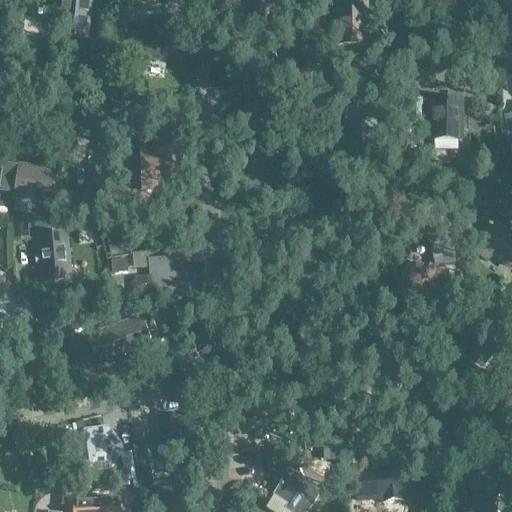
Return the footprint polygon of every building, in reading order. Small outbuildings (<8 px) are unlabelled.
[(93,3),(68,0),(59,0),(55,37),(88,41),(93,3)] [(266,24),(268,9),(288,12),(289,8),(305,10),(306,0),(248,0),(247,5),(252,6),(249,22),(266,24)] [(461,15),(458,0),(410,0),(413,10),(433,6),(432,2),(437,1),(438,6),(443,5),(444,18),(461,15)] [(511,0),(498,0),(504,31),(511,29),(511,0)] [(337,3),(337,47),(367,47),(367,4),(337,3)] [(162,65),(163,55),(164,49),(176,50),(178,33),(138,28),(134,61),(162,65)] [(432,117),(431,144),(435,144),(435,152),(459,152),(459,143),(461,143),(462,102),(432,102),(432,117)] [(268,144),(267,108),(246,109),(246,128),(251,128),(251,145),(268,144)] [(375,120),(365,121),(344,123),(345,141),(349,141),(351,157),(351,166),(378,164),(375,120)] [(142,151),(142,192),(170,192),(170,151),(142,151)] [(14,194),(12,201),(14,201),(15,201),(16,201),(32,204),(33,204),(43,206),(45,195),(53,196),(57,173),(19,168),(18,173),(14,194)] [(0,216),(8,218),(9,205),(0,204),(0,216)] [(511,265),(511,242),(503,233),(495,226),(472,250),(486,263),(492,256),(502,265),(504,262),(511,267),(511,265)] [(73,283),(69,234),(36,236),(37,257),(35,257),(36,266),(39,266),(41,286),(73,283)] [(460,264),(456,245),(443,247),(447,267),(460,264)] [(296,285),(327,294),(335,263),(305,255),(296,285)] [(150,279),(135,280),(137,303),(151,303),(183,300),(179,260),(149,262),(149,270),(150,279)] [(113,276),(127,275),(125,261),(112,262),(113,276)] [(439,281),(399,281),(399,313),(439,313),(439,281)] [(363,322),(375,316),(366,301),(355,307),(363,322)] [(138,334),(133,324),(96,339),(99,349),(92,352),(96,363),(104,360),(107,368),(145,354),(142,346),(149,343),(145,332),(138,334)] [(306,328),(298,358),(330,367),(337,336),(306,328)] [(377,343),(367,382),(395,389),(404,350),(377,343)] [(506,458),(511,443),(511,398),(510,397),(499,425),(496,424),(494,428),(497,430),(488,451),(506,458)] [(329,404),(298,406),(299,437),(331,436),(329,404)] [(200,423),(180,420),(163,418),(162,425),(157,425),(156,429),(161,430),(158,447),(174,450),(175,444),(196,447),(200,423)] [(114,473),(124,450),(109,430),(84,432),(81,439),(75,440),(78,471),(86,471),(90,475),(114,473)] [(493,511),(505,470),(479,463),(465,511),(493,511)] [(291,475),(276,498),(289,506),(285,511),(286,511),(309,511),(311,510),(321,495),(322,493),(319,491),(324,483),(304,470),(298,480),(291,475)] [(379,478),(354,481),(357,503),(381,501),(382,504),(405,501),(402,471),(379,473),(379,478)] [(121,511),(121,503),(137,502),(136,487),(114,488),(115,500),(72,503),(72,511),(121,511)] [(196,511),(195,492),(158,494),(159,511),(196,511)]
